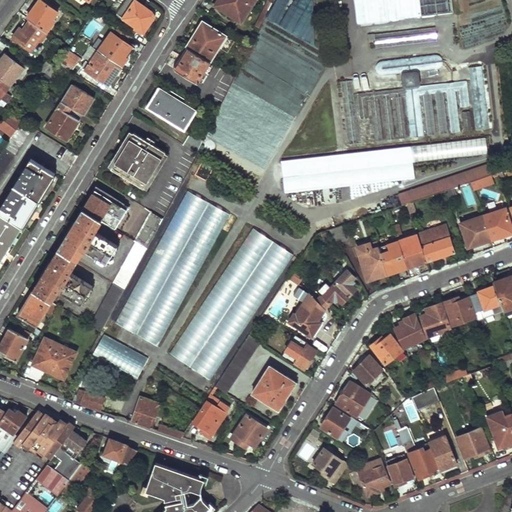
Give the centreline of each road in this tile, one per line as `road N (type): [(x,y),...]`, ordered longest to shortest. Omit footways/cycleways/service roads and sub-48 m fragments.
road 1 (residential): [(263,478),(374,306),(511,253)]
road 2 (residential): [(183,11),(0,308)]
road 3 (residential): [(263,478),(0,381)]
